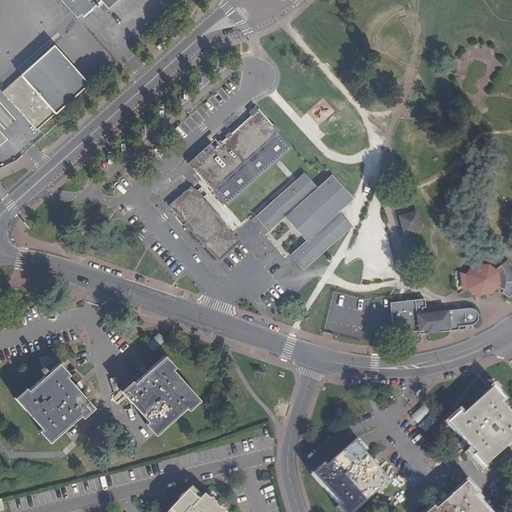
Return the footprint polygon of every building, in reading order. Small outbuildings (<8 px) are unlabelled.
[(60,0),(78,20),(82,16),(67,0),(60,0)] [(101,0),(106,6),(112,0),(67,0),(82,16),(100,0),(101,0)] [(5,89),(39,127),(90,82),(56,44),(5,89)] [(212,142),(189,163),(228,206),(293,147),(278,131),(279,129),(274,124),(273,125),(255,107),(249,112),(253,116),(233,133),(231,131),(226,135),(229,137),(224,141),(222,139),(218,143),(220,145),(218,147),(212,142)] [(307,242),(290,256),(303,271),(353,228),(339,213),(353,201),(331,177),(317,189),(304,174),(256,217),(269,232),(285,218),(307,242)] [(192,187),(170,207),(217,261),(239,241),(192,187)] [(415,214),(400,218),(404,233),(420,229),(415,214)] [(465,273),(465,275),(469,275),(468,281),(470,288),(468,289),(469,290),(470,292),(471,295),(473,296),(476,298),(478,298),(480,294),(481,295),(485,296),(488,296),(489,296),(492,295),(494,292),(496,289),(496,287),(501,289),(503,287),(504,286),(505,281),(505,278),(505,276),(504,273),(502,270),(500,268),(494,271),(493,268),(489,265),(485,264),(483,264),(479,265),(476,266),(472,263),(470,265),(467,268),(465,273)] [(461,293),(468,289),(470,288),(468,281),(469,275),(465,275),(458,274),(461,293)] [(420,336),(451,332),(450,328),(456,327),(475,325),(478,322),(478,319),(478,315),(477,313),(477,312),(475,310),(421,316),(416,317),(415,308),(414,300),(390,303),(393,336),(419,332),(420,336)] [(145,424),(155,435),(186,408),(187,411),(199,401),(172,370),(175,368),(165,357),(146,374),(135,383),(132,380),(120,391),(147,422),(145,424)] [(26,388),(14,398),(42,428),(39,431),(48,441),(80,415),(83,417),(94,408),(80,394),(78,396),(69,386),(71,384),(66,378),(69,374),(59,363),(28,391),(26,388)] [(75,388),(71,384),(69,386),(78,396),(80,394),(75,388)] [(459,415),(448,425),(475,456),(472,458),(482,469),(511,442),(511,419),(499,405),(502,402),(488,385),(480,392),(485,397),(461,418),(459,415)] [(323,466),(311,476),(338,507),(336,509),(338,511),(354,511),(377,493),(379,496),(390,486),(363,455),(365,453),(356,442),(325,468),(323,466)] [(433,509),(429,511),(484,511),(473,498),(475,496),(466,485),(435,511),(433,509)] [(222,511),(205,495),(202,498),(191,488),(168,511),(222,511)]
